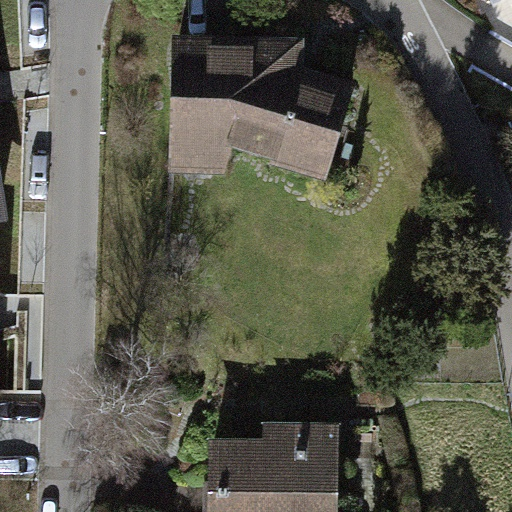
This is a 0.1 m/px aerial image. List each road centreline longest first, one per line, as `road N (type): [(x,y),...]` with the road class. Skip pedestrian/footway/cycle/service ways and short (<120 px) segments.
road 1 (residential): [(81,0),(70,511)]
road 2 (residential): [(385,0),(417,37),(459,125),(511,320)]
